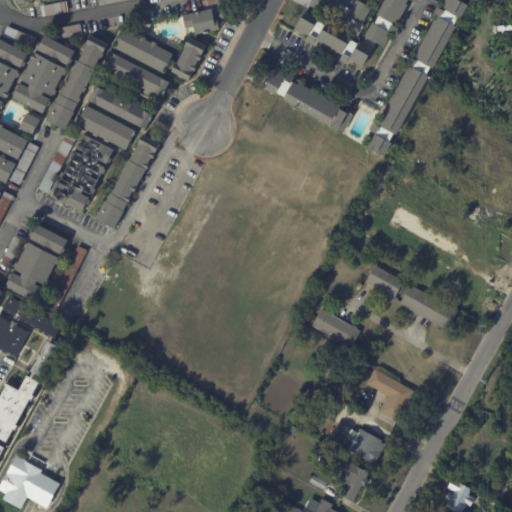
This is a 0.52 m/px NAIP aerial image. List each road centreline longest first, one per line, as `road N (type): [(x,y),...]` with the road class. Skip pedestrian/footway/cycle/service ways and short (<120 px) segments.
road 1 (residential): [(400,511),(511,307)]
road 2 (residential): [(204,124),(267,0)]
